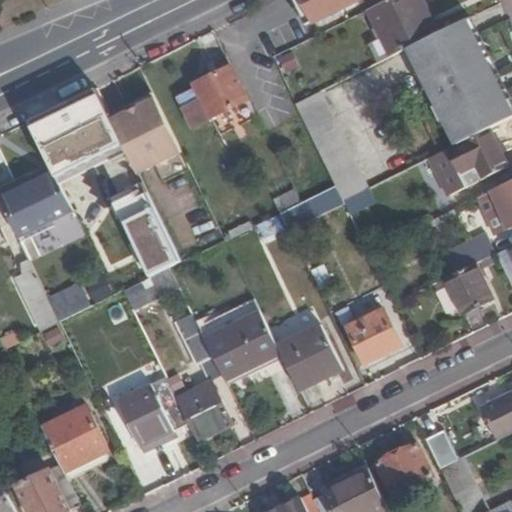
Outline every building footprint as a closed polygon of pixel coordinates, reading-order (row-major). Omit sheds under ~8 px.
[(335,0),(301,0),(313,23),(340,9),(335,0)] [(335,0),(340,9),(359,0),(335,0)] [(430,8),(426,0),(390,0),(371,9),(394,56),(412,48),(436,36),(423,11),(430,8)] [(442,33),(430,8),(423,11),(436,36),(442,33)] [(436,36),(412,48),(436,97),(494,68),(470,19),(442,33),(436,36)] [(281,60),(290,75),(303,67),(294,52),(281,60)] [(248,99),(232,67),(196,85),(198,90),(185,97),(191,110),(188,111),(197,130),(250,104),(248,99)] [(511,104),(494,68),(436,97),(460,144),(492,128),(511,118),(511,104)] [(296,105),(320,155),(347,142),(322,92),(296,105)] [(138,133),(154,166),(182,152),(156,99),(140,107),(150,127),(138,133)] [(128,113),(113,120),(139,174),(154,166),(138,133),(150,127),(140,107),(128,113)] [(492,128),(460,144),(450,149),(462,174),(480,165),(486,178),(511,166),(492,128)] [(335,186),(343,202),(370,188),(347,142),(320,155),(335,186)] [(480,165),(462,174),(468,187),(486,178),(480,165)] [(38,183),(2,200),(20,238),(75,212),(67,196),(54,168),(35,177),(38,183)] [(75,211),(75,212),(86,235),(142,207),(123,168),(67,196),(75,211)] [(511,182),(493,192),(511,230),(511,231),(511,182)] [(272,201),(279,214),(279,213),(299,203),(293,191),(272,201)] [(279,213),(286,227),(330,205),(324,191),(299,203),(279,213)] [(493,192),(479,198),(498,237),(511,230),(493,192)] [(455,210),(434,221),(439,233),(461,223),(455,210)] [(262,240),(286,227),(279,213),(279,214),(255,225),(262,240)] [(478,263),(497,253),(488,234),(442,256),(451,276),(478,263)] [(19,286),(41,331),(61,321),(59,319),(51,302),(30,258),(21,263),(20,274),(25,283),(19,286)] [(451,276),(449,277),(467,313),(496,299),(478,263),(451,276)] [(315,270),(323,288),(337,282),(328,264),(315,270)] [(179,286),(169,268),(125,289),(134,308),(179,286)] [(83,286),(51,302),(59,319),(91,303),(83,286)] [(401,347),(383,310),(347,329),(365,365),(401,347)] [(283,353),(280,348),(262,313),(206,341),(214,357),(219,367),(226,382),(283,353)] [(206,341),(199,326),(180,335),(196,367),(202,364),(214,357),(206,341)] [(283,353),(303,394),(347,372),(324,326),(280,348),(283,353)] [(215,387),(226,382),(219,367),(214,357),(202,364),(213,387),(215,387)] [(179,404),(167,379),(161,382),(182,426),(189,423),(179,404)] [(182,426),(161,382),(119,403),(140,447),(182,426)] [(179,404),(189,423),(200,447),(236,430),(215,387),(213,387),(179,404)] [(511,432),(511,391),(481,407),(497,439),(511,432)] [(87,405),(43,427),(61,464),(69,480),(84,473),(80,466),(109,451),(87,405)] [(426,438),(440,467),(459,458),(444,429),(426,438)] [(392,494),(432,474),(417,443),(377,463),(392,494)] [(459,458),(440,467),(462,511),(487,511),(491,510),(464,456),(459,458)] [(28,511),(65,511),(81,504),(69,480),(61,464),(16,487),(28,511)] [(326,493),(335,511),(375,511),(388,506),(369,468),(354,475),(355,478),(325,492),(326,493)] [(0,511),(15,511),(0,480),(0,511)] [(335,511),(326,493),(314,499),(320,511),(335,511)] [(269,511),(310,511),(302,497),(269,511)]
